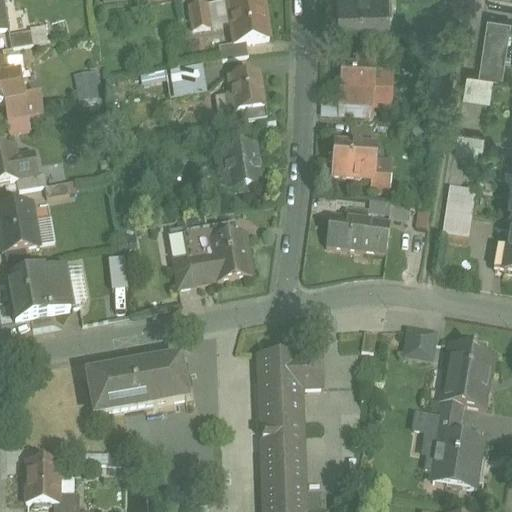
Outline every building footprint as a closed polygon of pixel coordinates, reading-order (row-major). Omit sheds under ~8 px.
[(138,0),(104,0),(107,8),(139,2),(138,0)] [(262,0),(258,0),(226,5),(207,8),(210,32),(230,29),(233,48),(233,50),(246,47),(269,44),(262,0)] [(386,0),(338,0),(339,20),(343,20),(343,30),(357,30),(357,20),(387,19),(386,0)] [(0,35),(8,34),(3,7),(0,7),(0,35)] [(207,8),(189,11),(192,35),(210,32),(207,8)] [(511,21),(487,17),(478,75),(493,78),(502,79),(511,21)] [(30,36),(9,40),(11,54),(33,50),(30,36)] [(233,48),(220,51),(222,66),(248,62),(246,47),(233,50),(233,48)] [(375,60),(355,59),(355,67),(340,67),(339,97),(373,98),(374,98),(375,60)] [(6,65),(0,65),(0,108),(6,107),(24,104),(24,102),(21,84),(10,86),(6,65)] [(206,68),(142,79),(144,89),(169,85),(172,104),(211,97),(206,68)] [(99,74),(76,78),(81,108),(104,104),(99,74)] [(478,75),(467,74),(463,97),(489,101),(493,78),(478,75)] [(259,78),(228,82),(231,99),(227,100),(230,119),(241,117),(243,127),(265,124),(263,114),(264,113),(259,78)] [(373,98),(341,97),(340,122),(372,123),(373,98)] [(41,99),(24,102),(24,104),(6,107),(9,125),(44,119),(41,99)] [(484,136),(458,133),(454,156),(480,160),(484,136)] [(383,149),(347,145),(343,181),(378,185),(383,149)] [(15,150),(0,152),(0,189),(17,186),(38,183),(38,181),(34,159),(17,162),(15,150)] [(255,150),(214,156),(217,170),(224,169),(228,197),(261,192),(255,150)] [(38,183),(17,186),(19,197),(44,192),(45,192),(43,180),(38,181),(38,183)] [(45,192),(44,192),(46,204),(69,200),(66,188),(45,192)] [(475,196),(449,192),(445,216),(472,220),(475,196)] [(370,206),(371,220),(392,219),(391,205),(370,206)] [(430,207),(419,206),(417,227),(427,229),(430,207)] [(31,208),(0,213),(0,241),(3,256),(38,250),(31,208)] [(390,228),(368,225),(369,214),(353,213),(352,223),(329,220),(325,252),(386,259),(390,228)] [(472,220),(445,216),(442,239),(468,243),(472,220)] [(511,227),(509,227),(511,228),(507,254),(499,252),(495,276),(504,277),(503,279),(511,280),(511,227)] [(232,242),(230,230),(185,238),(190,264),(194,291),(196,291),(252,281),(245,240),(232,242)] [(130,294),(128,262),(112,263),(115,295),(130,294)] [(55,264),(32,268),(34,278),(41,277),(42,279),(57,276),(55,264)] [(190,264),(174,267),(178,294),(196,291),(194,291),(190,264)] [(57,276),(42,279),(41,277),(34,278),(7,282),(15,326),(70,316),(63,275),(57,276)] [(435,340),(408,336),(404,362),(431,366),(435,340)] [(376,340),(364,338),(361,357),(373,359),(376,340)] [(480,355),(450,350),(450,351),(451,351),(447,372),(450,373),(444,406),(440,406),(440,407),(441,407),(461,411),(483,414),(484,413),(481,413),(488,379),(491,380),(495,361),(479,359),(480,355)] [(264,511),(324,511),(324,499),(304,500),(300,395),(321,395),(319,363),(299,364),(299,360),(259,361),(264,511)] [(179,366),(88,382),(95,422),(187,405),(179,366)] [(461,411),(441,407),(438,421),(460,425),(461,411)] [(438,421),(416,418),(413,433),(457,441),(460,425),(438,421)] [(457,441),(413,433),(413,435),(426,437),(422,459),(427,460),(425,475),(448,479),(446,489),(474,494),(474,495),(476,495),(479,477),(477,475),(481,446),(485,446),(485,445),(457,441)] [(107,458),(79,458),(79,469),(107,470),(107,458)] [(65,467),(27,467),(26,510),(59,510),(58,500),(71,501),(72,485),(64,484),(65,467)] [(60,511),(56,511),(55,511),(77,511),(77,502),(60,501),(60,511)]
